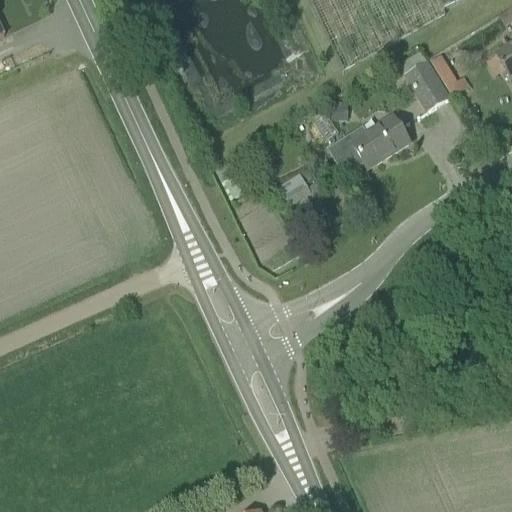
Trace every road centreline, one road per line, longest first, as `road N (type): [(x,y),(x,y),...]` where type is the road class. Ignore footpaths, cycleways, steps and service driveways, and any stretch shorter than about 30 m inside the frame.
road 1 (secondary): [(197,268),(71,0)]
road 2 (unclassified): [(337,301),(410,233),(511,163)]
road 3 (unclassified): [(0,354),(197,268)]
road 4 (secondary): [(230,354),(290,459)]
